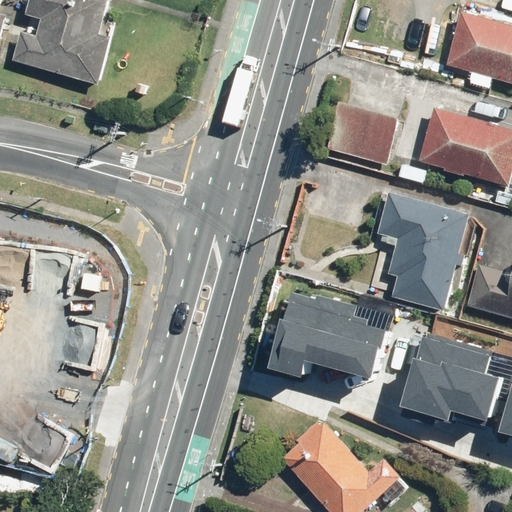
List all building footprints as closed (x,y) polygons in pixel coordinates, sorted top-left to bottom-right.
[(121,0),(38,0),(31,26),(15,22),(17,13),(0,8),(0,57),(4,58),(9,39),(27,44),(24,53),(60,62),(58,70),(110,83),(122,35),(113,32),(121,0)] [(511,20),(471,9),(456,61),(481,68),(477,83),(496,89),(500,78),(511,81),(511,20)] [(411,116),(349,97),(334,145),(396,165),(411,116)] [(511,183),(511,123),(435,104),(421,160),(511,184),(511,183)] [(402,276),(396,297),(448,311),(462,265),(467,266),(470,255),(464,253),(476,215),(394,191),(382,233),(393,236),(391,244),(400,246),(392,274),(402,276)] [(0,349),(74,365),(87,307),(24,293),(31,261),(0,254),(0,349)] [(511,272),(482,264),(470,306),(511,318),(511,272)] [(298,304),(280,367),(311,375),(316,358),(381,377),(395,329),(371,322),(372,319),(359,315),(361,306),(362,304),(322,293),(321,298),(297,291),(294,303),(298,304)] [(399,316),(361,306),(359,315),(372,319),(371,322),(395,329),(399,316)] [(425,333),(405,406),(454,419),(456,410),(493,420),(498,401),(505,378),(503,378),(503,376),(489,371),(493,354),(490,353),(491,351),(425,333)] [(511,378),(511,356),(491,351),(490,353),(493,354),(489,371),(503,376),(503,378),(505,378),(498,401),(505,403),(511,378)] [(0,402),(1,403),(5,388),(36,395),(42,372),(0,361),(0,402)] [(14,414),(0,410),(0,484),(45,496),(60,440),(10,427),(14,414)] [(304,443),(286,459),(333,511),(366,511),(406,477),(389,458),(374,471),(329,420),(325,424),(322,421),(301,440),(304,443)] [(437,511),(423,495),(402,511),(437,511)]
